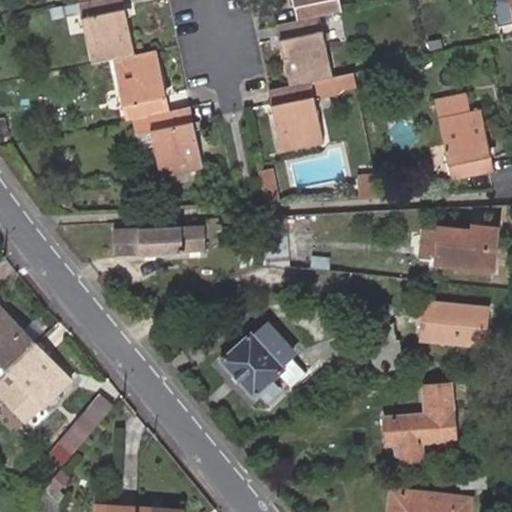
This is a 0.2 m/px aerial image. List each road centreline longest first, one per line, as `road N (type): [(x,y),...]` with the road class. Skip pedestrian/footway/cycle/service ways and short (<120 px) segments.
road 1 (residential): [(0,188),(258,511)]
road 2 (unknown): [(329,334),(306,316),(263,306),(151,379)]
